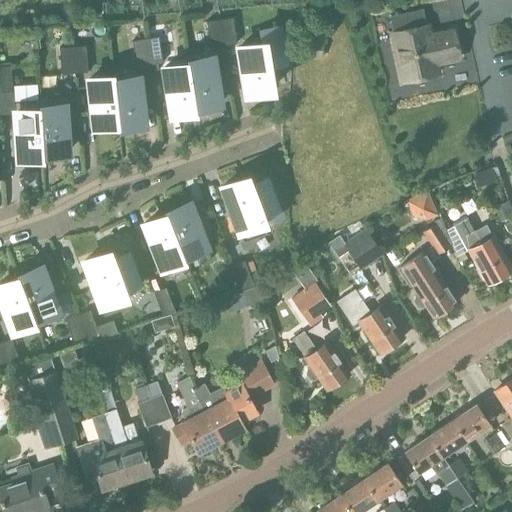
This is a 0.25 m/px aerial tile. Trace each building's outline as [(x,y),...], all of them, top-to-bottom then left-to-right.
[(232,17),(219,19),(223,45),(236,43),(232,17)] [(210,47),(223,45),(219,19),(206,21),(210,47)] [(406,81),(440,70),(437,60),(460,53),(451,26),(428,33),(425,23),(391,34),(406,81)] [(262,44),(238,48),(241,66),(238,67),(240,79),(243,78),(246,94),(271,90),(267,65),(284,62),(280,37),(279,28),(260,31),(261,40),(262,44)] [(163,62),(158,36),(145,38),(149,64),(163,62)] [(136,66),(149,64),(145,38),(132,40),(136,66)] [(301,39),(300,57),(322,59),(324,41),(301,39)] [(72,46),(75,73),(88,71),(86,45),(72,46)] [(75,73),(72,46),(59,47),(61,74),(75,73)] [(188,64),(191,85),(195,107),(219,104),(217,87),(219,87),(218,75),(215,75),(212,57),(187,61),(188,64)] [(195,111),(195,107),(191,85),(188,64),(163,68),(166,87),(164,87),(165,99),(168,99),(171,115),(195,111)] [(0,65),(0,92),(12,92),(11,65),(0,65)] [(94,126),(118,124),(113,80),(113,77),(88,80),(90,98),(88,99),(89,111),(92,110),(94,126)] [(138,77),(113,80),(118,124),(119,127),(143,124),(141,108),(144,108),(143,96),(140,96),(138,77)] [(63,95),(38,97),(39,100),(39,106),(39,110),(42,154),(67,152),(66,136),(68,136),(68,124),(65,124),(64,105),(63,95)] [(16,130),(13,130),(14,142),(16,142),(17,158),(42,157),(42,154),(39,110),(39,106),(39,100),(14,102),(14,111),(16,130)] [(232,213),(242,242),(253,238),(266,233),(262,222),(279,216),(266,180),(249,186),(248,183),(247,183),(246,179),(239,181),(239,180),(222,187),(228,202),(225,203),(229,214),(232,213)] [(426,218),(436,214),(426,191),(406,200),(413,214),(426,218)] [(494,208),(501,221),(511,214),(511,210),(509,200),(494,208)] [(166,212),(165,212),(183,258),(185,263),(186,263),(186,262),(198,258),(209,254),(199,229),(202,228),(197,217),(195,218),(189,203),(172,209),(173,210),(166,212)] [(171,263),(183,258),(165,212),(166,216),(160,218),(160,217),(144,224),(150,239),(147,240),(151,251),(154,250),(161,268),(171,264),(171,263)] [(450,245),(444,230),(445,229),(440,217),(434,220),(435,223),(422,232),(437,254),(450,245)] [(467,217),(445,229),(444,230),(450,245),(451,244),(456,256),(468,249),(487,284),(511,270),(493,235),(492,235),(486,224),(474,230),(467,217)] [(360,268),(382,254),(365,229),(343,243),(360,268)] [(426,304),(434,316),(456,302),(424,251),(398,267),(409,285),(413,283),(419,293),(415,296),(414,300),(418,306),(421,306),(426,304)] [(139,286),(128,255),(111,261),(108,252),(84,261),(89,276),(87,277),(91,289),(94,288),(100,306),(124,297),(122,292),(139,286)] [(244,260),(232,265),(241,289),(253,285),(244,260)] [(241,289),(232,265),(219,269),(229,294),(241,289)] [(34,322),(36,327),(37,327),(37,326),(49,322),(60,318),(50,293),(53,292),(49,281),(46,282),(41,267),(24,273),(25,273),(18,276),(18,275),(17,275),(18,279),(34,322)] [(22,326),(34,322),(18,279),(12,281),(0,284),(0,299),(1,302),(0,302),(0,307),(3,314),(5,313),(12,331),(23,327),(22,326)] [(329,305),(313,283),(292,297),(310,324),(322,316),(319,312),(329,305)] [(175,312),(166,287),(153,292),(162,316),(175,312)] [(358,321),(380,353),(402,338),(379,305),(370,311),(354,288),(336,301),(352,325),(358,321)] [(101,339),(99,334),(90,309),(77,314),(89,344),(101,339)] [(77,314),(65,319),(74,343),(81,340),(83,346),(89,344),(77,314)] [(170,315),(163,317),(166,329),(174,327),(170,315)] [(317,376),(327,389),(348,374),(325,341),(315,348),(302,330),(292,338),(293,340),(304,355),(303,356),(311,366),(306,369),(305,373),(309,378),(313,379),(317,376)] [(11,339),(0,343),(0,347),(8,369),(20,364),(11,339)] [(278,358),(274,345),(265,350),(270,362),(278,358)] [(28,379),(21,381),(30,408),(36,406),(49,446),(77,437),(77,436),(62,391),(55,370),(51,357),(24,366),(28,379)] [(203,382),(194,387),(222,440),(245,428),(241,421),(256,413),(249,398),(273,385),(260,360),(234,373),(239,383),(224,391),(222,386),(209,393),(203,382)] [(197,453),(222,440),(194,387),(190,374),(176,381),(186,398),(185,401),(187,405),(183,408),(181,412),(185,418),(171,426),(180,443),(190,438),(197,453)] [(511,378),(493,391),(510,417),(501,423),(511,440),(511,378)] [(150,397),(149,397),(158,421),(170,417),(156,381),(145,384),(150,397)] [(158,421),(149,397),(150,397),(145,384),(134,388),(139,402),(137,402),(146,426),(158,421)] [(479,431),(479,432),(490,425),(475,403),(452,419),(466,440),(479,431)] [(151,473),(141,442),(128,447),(115,409),(104,413),(127,481),(151,473)] [(104,413),(91,417),(100,442),(78,449),(77,448),(76,448),(87,480),(97,477),(101,490),(127,481),(104,413)] [(466,440),(452,419),(428,435),(442,456),(466,440)] [(485,440),(494,454),(504,446),(496,434),(495,433),(485,440)] [(448,466),(442,456),(428,435),(404,451),(418,472),(431,464),(437,473),(446,485),(457,478),(448,466)] [(448,466),(457,478),(467,471),(458,459),(448,466)] [(387,462),(363,479),(377,500),(401,483),(387,462)] [(35,511),(48,508),(46,500),(62,494),(53,466),(14,479),(15,485),(0,489),(0,502),(3,511),(35,511)] [(350,511),(358,511),(377,500),(363,479),(339,495),(350,511)] [(411,489),(406,493),(409,497),(415,493),(411,489)] [(350,511),(339,495),(315,511),(350,511)] [(386,507),(380,498),(377,500),(383,509),(386,507)] [(400,511),(394,502),(386,507),(383,509),(385,511),(400,511)]
